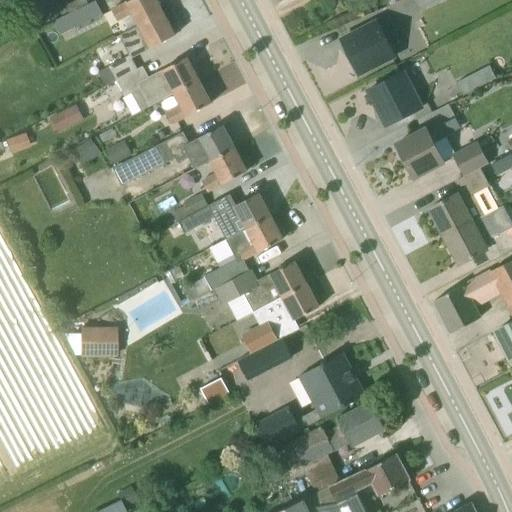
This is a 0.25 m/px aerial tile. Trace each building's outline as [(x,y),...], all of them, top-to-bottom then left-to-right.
[(139,26),(163,13),(156,0),(131,0),(111,11),(117,21),(132,13),(139,26)] [(96,1),(53,23),(61,37),(103,15),(96,1)] [(163,13),(139,26),(119,36),(129,56),(97,73),(105,87),(116,81),(137,70),(132,59),(175,36),(163,13)] [(395,57),(377,22),(341,40),(359,75),(395,57)] [(137,70),(116,81),(124,96),(130,93),(140,112),(175,94),(199,81),(187,58),(143,81),(137,70)] [(489,66),(457,83),(463,95),(495,79),(489,66)] [(368,91),(386,126),(422,108),(404,73),(368,91)] [(211,104),(199,81),(175,94),(181,106),(166,114),(172,125),(211,104)] [(74,107),(51,118),(58,133),(81,121),(74,107)] [(196,170),(211,162),(235,149),(223,126),(190,144),(172,153),(178,165),(190,158),(196,170)] [(446,139),(434,144),(426,129),(396,145),(414,179),(455,158),(465,177),(488,165),(478,145),(455,156),(446,139)] [(11,154),(30,148),(25,134),(6,140),(11,154)] [(90,139),(78,147),(89,163),(101,155),(97,149),(90,139)] [(125,141),(106,151),(114,166),(133,156),(125,141)] [(170,163),(161,145),(113,170),(122,188),(170,163)] [(247,172),(235,149),(211,162),(217,174),(202,182),(208,193),(247,172)] [(501,158),(508,171),(511,168),(511,152),(511,153),(501,158)] [(444,237),(473,222),(484,216),(474,197),(491,188),(481,169),(458,181),(464,193),(459,196),(458,194),(429,209),(444,237)] [(220,227),(227,240),(271,217),(259,194),(220,215),(225,224),(220,227)] [(188,217),(207,206),(201,195),(182,207),(188,217)] [(215,218),(207,206),(188,217),(174,225),(183,241),(197,233),(195,230),(215,218)] [(204,278),(205,279),(212,291),(234,280),(228,268),(283,240),(271,217),(227,240),(212,248),(222,268),(204,278)] [(484,242),(473,222),(444,237),(459,265),(488,250),(487,248),(492,245),(499,258),(511,251),(511,227),(484,242)] [(511,313),(511,259),(434,302),(451,334),(480,319),(473,307),(501,292),(511,313)] [(212,291),(196,300),(193,301),(200,312),(218,303),(221,308),(244,296),(253,313),(262,308),(307,285),(295,262),(258,281),(252,270),(234,280),(212,291)] [(189,288),(196,300),(212,291),(205,279),(189,288)] [(262,308),(269,322),(242,336),(251,352),(252,354),(279,341),(278,338),(274,330),(293,320),(294,321),(319,308),(307,285),(262,308)] [(511,313),(511,314),(511,323),(496,332),(510,358),(511,357),(511,313)] [(80,328),(79,357),(117,357),(117,329),(80,328)] [(247,380),(293,356),(287,345),(254,363),(250,356),(238,363),(247,380)] [(343,353),(299,377),(322,419),(366,396),(343,353)] [(201,390),(209,406),(230,395),(221,379),(201,390)] [(342,428),(326,436),(322,428),(280,451),(292,473),(349,442),(352,448),(384,431),(369,403),(337,420),(342,428)] [(289,407),(254,426),(267,449),(301,431),(289,407)] [(341,482),(330,487),(337,501),(357,491),(373,483),(379,496),(410,479),(397,454),(366,470),(341,482)] [(317,494),(330,487),(341,482),(331,461),(308,473),(317,494)] [(119,493),(126,508),(139,501),(132,486),(119,493)] [(315,511),(306,511),(302,502),(282,511),(367,511),(357,491),(337,501),(315,511)] [(476,511),(471,503),(453,511),(476,511)]
